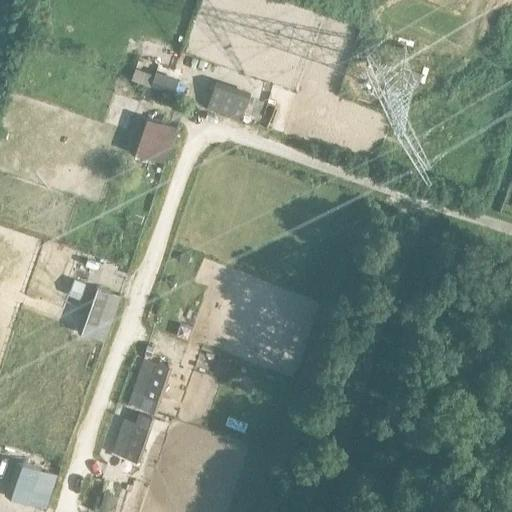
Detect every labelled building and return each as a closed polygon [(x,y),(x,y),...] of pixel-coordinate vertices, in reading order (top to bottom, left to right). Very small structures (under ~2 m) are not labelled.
[(214,83),(209,95),(244,107),(249,95),(214,83)] [(135,149),(165,160),(176,126),(146,116),(135,149)] [(73,279),(69,290),(81,294),(85,283),(73,279)] [(81,331),(102,339),(118,295),(97,286),(81,331)] [(146,344),(143,353),(150,355),(153,346),(146,344)] [(168,365),(144,356),(128,402),(152,410),(168,365)] [(124,418),(112,452),(136,459),(151,416),(138,411),(135,421),(124,418)] [(10,496),(45,508),(58,474),(23,461),(10,496)]
